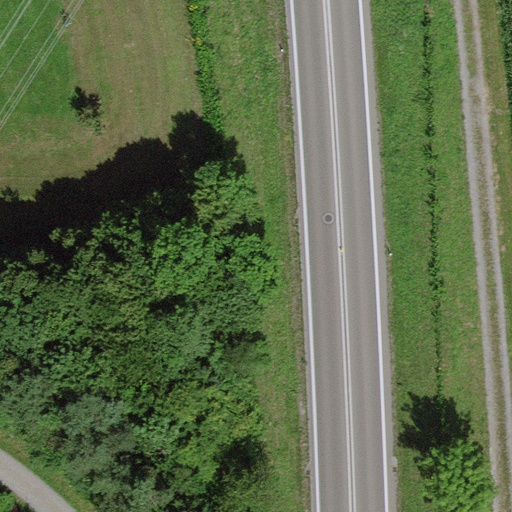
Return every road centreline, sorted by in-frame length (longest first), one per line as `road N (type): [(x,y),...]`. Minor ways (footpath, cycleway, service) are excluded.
road 1 (track): [(482,511),(436,0)]
road 2 (trunk): [(319,0),(348,511)]
